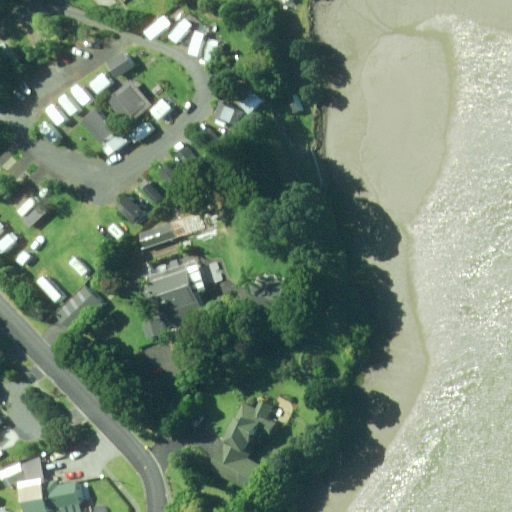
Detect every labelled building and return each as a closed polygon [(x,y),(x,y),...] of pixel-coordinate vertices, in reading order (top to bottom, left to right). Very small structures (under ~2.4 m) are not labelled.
[(193,15),(185,8),(184,7),(177,15),(182,20),(172,31),(171,32),(185,45),(187,43),(194,36),(196,33),(204,41),(211,33),(193,15)] [(216,49),(222,55),(228,50),(230,53),(238,46),(235,42),(240,37),(232,29),(227,33),(226,32),(213,44),(216,49)] [(38,55),(33,50),(29,45),(20,54),(28,63),(38,55)] [(121,79),(140,67),(131,52),(112,64),(113,66),(121,79)] [(255,84),(259,84),(263,83),(259,58),(238,62),(239,67),(234,68),(235,71),(235,73),(240,72),(242,80),(251,78),(252,85),(255,84)] [(148,85),(164,73),(162,71),(166,67),(161,61),(157,64),(156,63),(140,75),(148,85)] [(99,94),(116,83),(106,69),(90,81),(99,94)] [(77,110),(93,98),(83,85),(67,97),(77,110)] [(247,98),(243,103),(256,117),(273,100),(259,87),(248,99),(247,98)] [(137,115),(121,97),(119,93),(110,101),(112,104),(126,120),(131,125),(133,124),(139,118),(137,115)] [(301,111),(294,94),(285,98),(292,115),(301,111)] [(160,128),(184,106),(175,96),(167,104),(163,100),(157,105),(156,107),(160,111),(157,114),(151,119),(160,128)] [(61,129),(65,127),(75,120),(63,102),(49,112),(61,129)] [(220,117),(235,124),(236,122),(243,126),(248,113),(242,110),(242,109),(228,102),(224,110),(220,117)] [(90,117),(109,140),(119,131),(101,109),(90,117)] [(216,147),(219,150),(227,142),(213,127),(205,135),(216,147)] [(182,155),(191,166),(200,159),(190,146),(188,148),(185,150),(181,153),(182,155)] [(21,169),(20,168),(13,161),(0,172),(0,175),(7,183),(21,169)] [(182,174),(186,171),(182,166),(178,170),(173,165),(169,169),(164,174),(176,188),(186,179),(182,174)] [(164,197),(146,178),(138,186),(156,204),(164,197)] [(13,192),(6,184),(0,190),(0,196),(3,200),(13,192)] [(142,208),(135,201),(131,197),(126,201),(119,208),(135,225),(147,213),(142,208)] [(50,210),(42,202),(22,221),(30,229),(50,210)] [(114,231),(97,214),(91,219),(115,244),(127,232),(120,225),(114,231)] [(181,238),(180,236),(176,223),(143,234),(148,249),(173,240),(177,239),(181,238)] [(104,251),(92,237),(85,244),(97,257),(104,251)] [(22,238),(5,254),(9,258),(8,260),(14,266),(32,250),(22,238)] [(67,259),(81,274),(89,266),(75,251),(67,259)] [(111,260),(104,267),(106,270),(105,270),(110,275),(115,271),(112,267),(115,264),(111,260)] [(77,277),(63,263),(55,270),(69,285),(77,277)] [(208,311),(204,299),(195,270),(194,271),(192,266),(154,277),(168,324),(170,324),(177,322),(179,328),(183,341),(198,337),(194,323),(192,316),(208,311)] [(44,277),(65,299),(69,295),(48,273),(44,277)] [(293,283),(292,283),(265,276),(265,277),(263,284),(259,282),(259,284),(257,289),(253,303),(286,312),(293,283)] [(42,286),(46,282),(42,278),(38,282),(42,286)] [(59,315),(75,332),(77,333),(106,304),(88,287),(68,306),(59,315)] [(241,426),(239,430),(241,431),(235,444),(232,443),(225,456),(217,472),(258,492),(270,467),(254,459),(262,444),(264,444),(269,434),(278,438),(285,424),(273,419),(279,406),(275,404),(266,400),(261,409),(250,403),(248,402),(240,417),(243,419),(240,425),(241,426)] [(27,454),(22,442),(9,447),(14,459),(27,454)] [(54,453),(41,456),(45,474),(57,471),(54,453)] [(30,479),(24,466),(23,464),(3,473),(10,489),(22,483),(30,479)] [(87,504),(83,483),(64,486),(64,481),(50,483),(49,479),(30,483),(32,490),(31,490),(34,511),(58,511),(58,510),(74,507),(87,504)]
